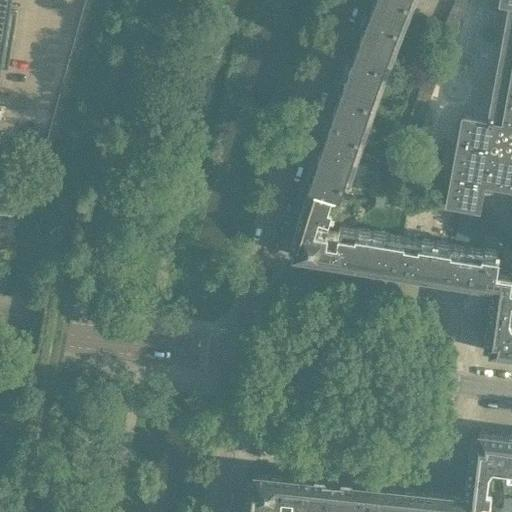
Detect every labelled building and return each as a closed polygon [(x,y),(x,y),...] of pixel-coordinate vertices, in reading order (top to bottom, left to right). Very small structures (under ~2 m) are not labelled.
[(9,9),(10,0),(0,0),(0,67),(0,66),(7,67),(16,10),(9,9)] [(372,0),(363,24),(346,71),(330,116),(315,162),(308,183),(339,193),(344,180),(355,147),(378,79),(394,35),(408,0),(372,0)] [(463,112),(451,179),(447,197),(477,203),(480,186),(492,188),(493,178),(511,181),(511,0),(507,0),(487,117),(463,112)] [(467,0),(454,0),(451,7),(462,12),(467,0)] [(462,12),(451,7),(442,27),(454,32),(462,12)] [(431,55),(425,70),(437,75),(443,59),(431,55)] [(437,75),(425,70),(418,92),(430,96),(437,75)] [(430,96),(418,92),(410,112),(422,116),(430,96)] [(403,133),(394,159),(406,163),(415,137),(403,133)] [(406,163),(394,159),(389,175),(401,179),(406,163)] [(401,179),(389,175),(386,183),(398,187),(401,179)] [(308,183),(289,245),(294,246),(292,254),(333,260),(337,231),(333,230),(327,229),(327,225),(314,224),(316,217),(325,220),(327,215),(332,216),(339,193),(308,183)] [(385,192),(377,191),(375,203),(383,204),(385,192)] [(409,196),(401,195),(399,207),(407,208),(409,196)] [(417,198),(409,196),(407,208),(415,210),(417,198)] [(472,207),(460,205),(455,237),(467,239),(472,207)] [(428,276),(434,240),(338,225),(337,231),(333,260),(428,276)] [(495,270),(498,251),(434,240),(428,276),(491,286),(495,270)] [(511,306),(511,272),(495,270),(491,286),(484,344),(489,344),(488,350),(511,353),(511,315),(508,315),(509,306),(511,306)] [(110,405),(110,404),(112,398),(104,397),(103,404),(110,405)] [(499,468),(504,433),(478,429),(477,435),(472,434),(464,492),(464,508),(487,511),(491,487),(486,486),(489,467),(499,468)] [(511,470),(511,433),(504,433),(499,468),(511,470)] [(291,503),(294,474),(253,470),(253,477),(247,477),(242,511),(260,511),(261,504),(279,506),(280,501),(291,503)] [(314,476),(294,474),(291,503),(290,510),(309,511),(323,511),(323,510),(329,510),(332,478),(323,477),(322,475),(316,475),(314,476)] [(341,479),(337,479),(332,478),(329,510),(334,511),(333,511),(365,511),(369,482),(350,480),(349,478),(343,478),(341,479)] [(398,511),(401,485),(369,482),(365,511),(398,511)] [(463,511),(464,508),(464,492),(401,485),(398,511),(463,511)] [(504,496),(502,508),(510,509),(511,497),(504,496)]
